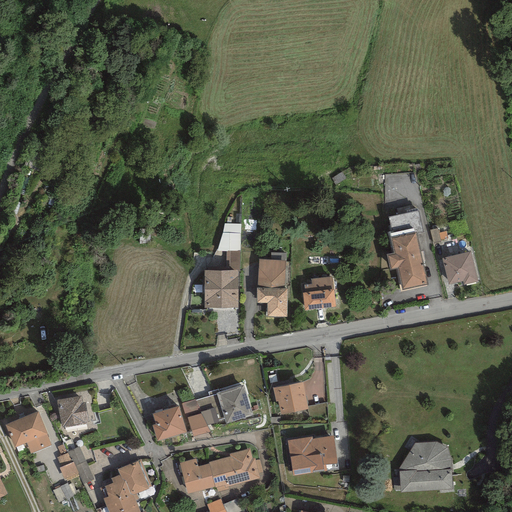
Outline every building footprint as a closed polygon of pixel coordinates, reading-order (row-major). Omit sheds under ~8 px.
[(239,264),(240,222),(221,221),(220,249),(228,249),(227,263),(239,264)] [(400,282),(427,277),(417,222),(390,227),(400,282)] [(429,228),(432,241),(441,238),(438,226),(429,228)] [(470,249),(440,257),(449,288),(478,280),(470,249)] [(285,261),(258,259),(256,286),(283,288),(285,261)] [(238,273),(204,273),(204,309),(238,309),(238,273)] [(286,290),(256,290),(256,303),(266,303),(266,317),(285,317),(286,290)] [(333,292),(303,295),(305,312),(335,309),(333,292)] [(301,381),(272,387),(277,413),(306,408),(301,381)] [(242,384),(216,392),(225,421),(251,413),(242,384)] [(56,402),(59,425),(86,422),(82,398),(56,402)] [(151,406),(160,434),(188,427),(180,398),(151,406)] [(4,421),(14,443),(46,429),(36,407),(4,421)] [(207,430),(202,410),(188,413),(193,434),(207,430)] [(287,436),(293,467),(337,460),(331,428),(287,436)] [(406,440),(407,463),(449,462),(449,439),(406,440)] [(80,443),(69,447),(82,481),(92,477),(80,443)] [(182,465),(189,492),(257,475),(251,449),(182,465)] [(65,478),(78,475),(71,450),(58,453),(65,478)] [(136,456),(119,463),(132,494),(148,487),(136,456)] [(401,469),(403,490),(449,487),(447,465),(401,469)] [(0,500),(9,496),(0,478),(0,500)] [(53,487),(57,500),(72,495),(68,482),(53,487)] [(137,511),(125,484),(100,495),(107,511),(137,511)] [(226,511),(222,497),(207,501),(210,511),(226,511)] [(298,511),(336,511),(338,505),(301,498),(298,511)]
